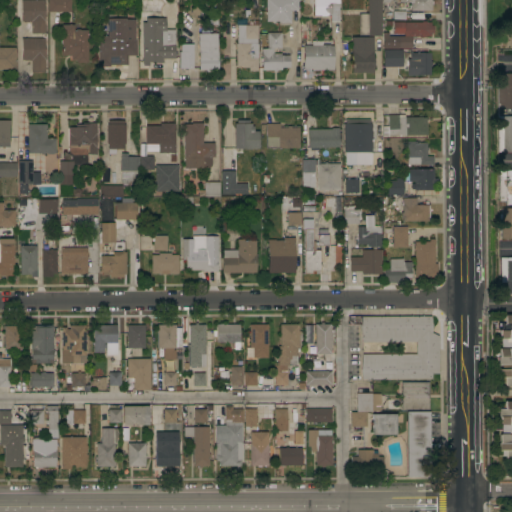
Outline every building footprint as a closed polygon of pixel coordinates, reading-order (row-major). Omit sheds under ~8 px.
[(31,34),(31,21),(21,22),(21,0),(44,0),(45,34),(31,34)] [(48,0),(71,0),(71,12),(48,12),(48,0)] [(266,0),(298,0),(298,10),(290,10),(291,23),(281,23),(279,23),(279,22),(266,22),(266,0)] [(339,0),(339,22),(330,22),(330,15),(326,15),(326,16),(321,16),(321,15),(313,15),(313,0),(339,0)] [(359,36),(359,14),(368,14),(367,0),(381,0),(381,36),(359,36)] [(431,0),(431,1),(432,1),(432,5),(431,5),(431,7),(432,7),(432,12),(427,12),(427,11),(424,11),(424,12),(419,12),(419,10),(415,10),(415,12),(411,12),(411,11),(410,11),(410,10),(408,10),(408,6),(410,6),(410,5),(405,5),(405,2),(404,2),(404,4),(399,4),(399,0),(431,0)] [(383,20),(383,12),(393,12),(393,11),(405,11),(405,20),(383,20)] [(99,36),(106,36),(106,19),(107,19),(107,14),(124,14),(124,20),(135,20),(135,28),(137,28),(137,37),(135,37),(135,40),(136,40),(136,55),(127,55),(127,65),(110,65),(110,66),(99,66),(99,36)] [(142,23),(146,22),(145,18),(165,18),(165,30),(174,30),(175,59),(162,59),(162,62),(161,62),(160,63),(156,63),(154,61),(149,62),(149,66),(142,66),(142,23)] [(251,25),(251,21),(257,21),(257,38),(244,39),(244,25),(251,25)] [(430,26),(433,26),(433,33),(430,33),(430,37),(422,36),(422,38),(419,38),(419,37),(404,36),(404,34),(393,34),(393,22),(421,23),(421,21),(426,22),(430,22),(430,26)] [(69,25),(69,24),(71,24),(71,25),(74,25),(74,30),(76,30),(76,29),(80,29),(80,30),(88,30),(88,63),(76,63),(76,60),(71,60),(71,56),(62,56),(62,25),(69,25)] [(218,70),(211,70),(211,72),(206,72),(206,70),(198,70),(198,61),(199,61),(199,50),(198,50),(198,34),(217,33),(218,70)] [(281,33),(281,48),(273,48),(273,53),(281,53),(281,55),(289,55),(289,68),(281,68),(281,70),(277,70),(277,72),(274,72),(274,70),(262,70),(262,49),(267,49),(267,33),(281,33)] [(412,49),(383,49),(383,33),(388,33),(388,36),(399,36),(399,37),(412,37),(412,49)] [(373,37),(373,73),(352,73),(351,37),(373,37)] [(45,38),(45,72),(31,72),(31,60),(22,60),(21,39),(45,38)] [(311,46),(311,41),(322,41),(322,45),(329,45),(329,46),(333,46),(333,70),(313,70),(313,69),(303,69),(303,46),(311,46)] [(257,43),(257,67),(256,70),(253,72),(249,71),(246,70),(244,68),(241,68),(241,66),(236,66),(235,44),(257,43)] [(0,48),(15,48),(16,69),(0,69),(0,48)] [(402,58),(403,58),(403,62),(402,62),(402,67),(383,67),(383,50),(402,50),(402,58)] [(193,52),(193,68),(179,68),(179,51),(193,52)] [(430,63),(431,63),(431,66),(430,66),(430,75),(418,75),(418,76),(407,76),(407,59),(409,59),(409,53),(430,53),(430,63)] [(511,109),(502,110),(502,112),(497,112),(496,74),(511,73),(511,109)] [(389,135),(389,137),(382,137),(382,127),(388,127),(388,115),(404,115),(404,117),(422,117),(422,118),(426,118),(426,127),(427,127),(426,135),(389,135)] [(511,152),(502,153),(502,152),(497,152),(497,116),(511,116),(511,152)] [(0,120),(10,120),(10,125),(9,125),(9,147),(0,147),(0,120)] [(99,197),(99,185),(121,186),(121,171),(120,171),(120,159),(108,159),(108,144),(106,144),(106,124),(108,124),(108,120),(124,120),(124,124),(125,124),(125,144),(124,144),(124,153),(128,153),(127,157),(138,157),(138,183),(130,183),(130,187),(122,187),(122,197),(99,197)] [(234,124),(236,124),(236,120),(249,120),(249,123),(252,123),(252,126),(253,126),(254,131),(258,131),(259,148),(250,148),(250,149),(245,149),(240,149),(240,150),(236,150),(236,149),(234,149),(234,124)] [(345,124),(345,120),(369,120),(369,124),(371,124),(371,139),(373,139),(373,142),(371,142),(371,152),(344,152),(344,124),(345,124)] [(96,155),(87,155),(87,158),(91,158),(91,163),(87,162),(87,165),(73,165),(73,170),(74,170),(74,173),(73,173),(73,175),(59,175),(59,161),(71,161),(71,157),(68,154),(68,152),(69,127),(75,127),(75,124),(83,124),(83,123),(96,123),(96,155)] [(175,123),(175,151),(159,151),(159,144),(145,144),(145,126),(160,126),(160,123),(175,123)] [(192,124),(192,123),(202,123),(202,135),(203,135),(203,138),(202,138),(202,143),(214,143),(214,157),(211,157),(211,165),(202,166),(202,168),(184,168),(183,124),(192,124)] [(46,138),(56,138),(56,153),(54,153),(54,154),(47,154),(47,153),(44,153),(44,154),(41,154),(41,153),(28,154),(27,124),(46,124),(46,138)] [(279,124),(279,126),(298,126),(299,148),(266,148),(265,124),(279,124)] [(331,129),(331,128),(338,128),(339,147),(314,148),(314,150),(313,150),(313,160),(314,187),(302,188),(302,181),(301,181),(301,159),(302,159),(302,150),(311,150),(311,148),(308,148),(308,129),(331,129)] [(426,148),(427,148),(427,151),(426,151),(426,156),(433,157),(433,165),(407,165),(407,158),(407,141),(416,141),(416,143),(426,143),(426,148)] [(344,164),(344,152),(371,152),(371,164),(344,164)] [(150,170),(150,173),(140,173),(140,170),(139,170),(139,156),(153,156),(153,170),(150,170)] [(32,161),(32,184),(18,184),(18,161),(32,161)] [(340,190),(317,190),(316,164),(324,164),(324,162),(327,162),(327,164),(339,164),(340,190)] [(0,163),(16,163),(16,177),(0,177),(0,163)] [(178,165),(178,185),(179,185),(179,190),(178,190),(178,191),(155,191),(155,165),(178,165)] [(414,183),(415,183),(415,181),(408,182),(408,169),(433,169),(433,180),(434,180),(434,184),(434,189),(433,189),(433,190),(414,190),(414,183)] [(511,204),(505,205),(505,207),(497,207),(497,200),(498,200),(498,171),(505,171),(505,170),(511,170),(511,204)] [(235,171),(235,184),(247,184),(247,194),(221,194),(221,171),(235,171)] [(58,190),(52,189),(53,175),(74,176),(74,185),(58,185),(58,190)] [(358,179),(358,193),(345,193),(344,179),(358,179)] [(403,195),(387,195),(387,181),(403,181),(403,195)] [(219,197),(204,197),(204,196),(198,196),(198,190),(204,190),(204,182),(219,182),(219,197)] [(341,198),(341,211),(328,211),(328,198),(341,198)] [(429,221),(402,221),(402,218),(401,218),(401,213),(402,213),(402,206),(400,206),(400,203),(402,203),(402,198),(416,198),(416,205),(429,205),(429,221)] [(89,214),(90,199),(61,199),(61,213),(89,214)] [(0,203),(3,203),(3,210),(14,210),(14,227),(8,227),(8,228),(3,228),(3,227),(0,227),(0,203)] [(136,203),(144,203),(144,216),(137,216),(137,220),(125,220),(125,219),(115,219),(115,203),(136,203)] [(511,239),(500,239),(500,208),(511,208),(511,239)] [(358,210),(358,223),(343,224),(343,210),(358,210)] [(300,212),(300,225),(287,225),(287,213),(300,212)] [(361,257),(361,250),(370,250),(370,246),(367,246),(367,244),(357,244),(357,227),(365,226),(365,215),(373,215),(373,228),(380,228),(380,246),(375,246),(375,250),(381,250),(381,274),(362,274),(362,271),(349,271),(349,257),(361,257)] [(33,217),(51,217),(51,227),(46,227),(46,241),(40,241),(39,235),(33,235),(33,217)] [(239,234),(221,233),(221,220),(225,220),(239,220),(239,234)] [(115,242),(101,243),(101,223),(114,223),(115,242)] [(318,245),(318,225),(328,225),(328,245),(318,245)] [(392,247),(392,227),(406,226),(407,247),(392,247)] [(304,229),(312,229),(312,250),(319,250),(320,271),(311,271),(311,274),(304,274),(304,229)] [(71,236),(84,236),(84,243),(85,243),(85,245),(84,245),(84,251),(71,251),(71,236)] [(167,236),(167,250),(153,250),(153,236),(167,236)] [(193,239),(193,236),(218,236),(218,259),(217,259),(217,272),(202,272),(202,270),(185,270),(185,260),(182,260),(182,239),(193,239)] [(275,240),(282,240),(282,238),(294,238),(294,273),(267,273),(267,240),(275,240)] [(237,250),(237,239),(243,239),(243,241),(255,241),(256,273),(222,273),(221,258),(223,258),(223,250),(237,250)] [(434,264),(437,264),(437,277),(414,277),(414,250),(413,250),(413,245),(414,245),(414,242),(429,242),(429,239),(434,239),(434,264)] [(0,240),(11,240),(11,244),(12,244),(12,276),(0,276),(0,240)] [(36,274),(20,274),(19,246),(36,246),(36,274)] [(67,247),(68,254),(84,254),(84,275),(68,275),(68,274),(60,274),(60,247),(67,247)] [(46,250),(46,248),(56,248),(56,250),(57,274),(50,274),(50,275),(41,275),(41,250),(46,250)] [(126,274),(123,274),(123,278),(109,278),(109,275),(100,275),(100,256),(112,256),(112,252),(126,252),(126,274)] [(158,255),(158,254),(170,253),(170,255),(178,255),(178,273),(169,273),(169,274),(159,274),(159,273),(151,274),(151,255),(158,255)] [(511,294),(506,294),(506,282),(500,282),(500,258),(511,258),(511,294)] [(403,259),(403,262),(411,262),(411,278),(407,278),(407,279),(403,279),(403,283),(384,283),(383,269),(389,269),(389,259),(403,259)] [(511,386),(504,386),(504,383),(501,383),(501,378),(498,378),(498,370),(503,370),(503,365),(497,365),(497,363),(494,363),(494,357),(499,357),(499,349),(501,349),(501,339),(499,339),(499,331),(497,331),(497,323),(504,323),(504,315),(511,315),(511,386)] [(431,316),(431,333),(438,336),(439,374),(432,374),(432,379),(362,380),(361,370),(362,355),(416,354),(416,342),(362,342),(360,327),(361,317),(431,316)] [(200,366),(200,367),(189,367),(189,347),(187,347),(187,344),(189,344),(189,325),(195,325),(195,323),(197,323),(197,325),(204,325),(204,334),(205,334),(206,336),(205,336),(205,338),(206,338),(206,341),(205,341),(205,343),(206,343),(206,345),(204,345),(205,366),(200,366)] [(320,324),(320,323),(323,323),(323,324),(330,324),(330,330),(333,330),(333,334),(331,334),(331,345),(330,345),(331,354),(315,354),(315,347),(313,347),(313,344),(315,344),(315,324),(320,324)] [(239,324),(239,349),(226,349),(226,344),(225,344),(225,342),(216,342),(216,325),(239,324)] [(298,324),(298,331),(300,331),(300,335),(298,335),(298,348),(296,348),(296,355),(297,355),(297,363),(298,363),(298,365),(288,365),(288,366),(286,369),(286,372),(287,372),(287,385),(274,385),(275,373),(273,373),(273,362),(278,362),(278,347),(280,347),(280,324),(298,324)] [(66,327),(66,330),(69,329),(69,326),(85,325),(85,335),(86,335),(86,337),(85,337),(85,344),(86,344),(86,346),(85,346),(85,363),(61,363),(61,350),(61,327),(66,327)] [(116,325),(116,349),(109,349),(109,344),(106,344),(106,343),(104,343),(104,344),(105,344),(105,348),(103,348),(103,352),(93,352),(93,343),(93,325),(116,325)] [(144,325),(144,348),(140,348),(140,357),(125,357),(125,348),(127,348),(127,336),(126,336),(126,333),(126,325),(144,325)] [(157,325),(175,325),(175,328),(181,328),(181,347),(175,348),(173,348),(173,359),(163,359),(163,348),(157,348),(157,325)] [(267,325),(267,358),(252,358),(252,357),(246,357),(246,347),(249,347),(249,335),(248,335),(248,333),(249,333),(249,325),(267,325)] [(310,325),(303,325),(305,350),(311,349),(310,325)] [(22,326),(22,349),(4,349),(4,326),(22,326)] [(52,333),(53,333),(53,335),(52,335),(52,361),(50,361),(50,363),(33,363),(33,362),(31,362),(31,331),(34,331),(34,326),(52,326),(52,333)] [(10,387),(0,387),(0,359),(10,359),(10,387)] [(133,390),(133,383),(127,383),(127,359),(149,359),(150,390),(133,390)] [(243,385),(230,385),(230,376),(229,376),(229,373),(230,373),(230,367),(242,367),(243,385)] [(314,372),(314,371),(318,371),(318,372),(331,372),(331,385),(323,385),(323,386),(313,386),(313,385),(305,385),(305,372),(314,372)] [(30,373),(33,373),(33,372),(36,372),(36,373),(41,373),(41,372),(45,372),(45,373),(52,373),(53,387),(30,387),(30,373)] [(77,373),(77,372),(80,372),(80,373),(84,373),(84,387),(71,387),(71,373),(77,373)] [(108,386),(108,372),(120,372),(120,386),(108,386)] [(175,372),(175,386),(163,386),(163,372),(175,372)] [(256,372),(256,373),(257,373),(257,376),(256,376),(256,386),(244,386),(244,372),(256,372)] [(205,386),(193,386),(193,373),(205,373),(205,386)] [(429,383),(429,410),(401,410),(401,383),(429,383)] [(356,393),(371,393),(371,394),(380,394),(380,411),(366,411),(366,427),(350,427),(350,412),(356,412),(356,393)] [(511,459),(505,459),(505,456),(502,456),(502,451),(499,451),(498,443),(499,443),(499,434),(502,434),(502,425),(499,425),(499,417),(497,417),(497,409),(505,409),(505,401),(511,401),(511,459)] [(148,406),(148,407),(149,407),(149,423),(148,423),(148,425),(122,425),(122,406),(148,406)] [(232,406),(232,409),(243,409),(243,422),(231,422),(231,420),(225,420),(224,406),(232,406)] [(108,423),(108,409),(120,409),(120,423),(108,423)] [(175,409),(175,423),(164,423),(164,409),(175,409)] [(205,409),(206,423),(194,423),(193,409),(205,409)] [(256,409),(256,427),(244,427),(244,409),(256,409)] [(305,422),(305,409),(331,409),(331,422),(305,422)] [(84,429),(72,429),(72,410),(84,410),(84,429)] [(0,424),(0,411),(10,411),(10,424),(0,424)] [(42,411),(42,424),(30,424),(30,411),(42,411)] [(57,429),(48,429),(48,423),(45,423),(45,420),(47,420),(47,413),(46,413),(46,411),(57,411),(57,429)] [(429,412),(429,448),(429,477),(406,477),(405,412),(429,412)] [(395,414),(395,435),(372,435),(372,425),(370,425),(370,422),(372,422),(372,414),(395,414)] [(277,435),(277,415),(286,415),(286,435),(277,435)] [(0,446),(0,425),(14,425),(14,422),(18,422),(18,425),(22,425),(22,437),(23,437),(24,442),(22,442),(22,456),(23,456),(23,459),(22,459),(22,467),(4,467),(4,446),(0,446)] [(153,425),(165,425),(165,440),(153,440),(153,425)] [(241,425),(242,460),(240,460),(241,466),(219,466),(219,461),(215,461),(215,455),(219,455),(219,444),(215,444),(215,425),(241,425)] [(183,427),(208,427),(208,445),(210,445),(210,448),(208,448),(208,455),(210,455),(210,457),(209,457),(209,466),(201,466),(201,468),(198,468),(198,466),(193,466),(193,447),(191,447),(191,444),(192,444),(192,437),(183,437),(183,427)] [(113,428),(113,429),(119,429),(119,444),(114,444),(114,467),(96,467),(96,460),(95,460),(95,457),(96,457),(96,444),(101,444),(100,428),(113,428)] [(331,454),(332,454),(332,456),(331,456),(331,466),(324,466),(324,467),(322,467),(322,466),(315,466),(315,451),(313,451),(313,452),(311,452),(310,452),(310,447),(307,447),(307,430),(317,430),(317,436),(331,436),(331,454)] [(268,432),(268,455),(269,455),(269,458),(268,458),(268,466),(250,466),(250,432),(268,432)] [(85,437),(85,446),(87,446),(87,449),(85,449),(85,455),(87,455),(87,460),(85,460),(85,467),(71,467),(71,469),(61,469),(61,437),(85,437)] [(155,466),(155,454),(154,454),(154,451),(155,451),(155,442),(166,442),(166,444),(168,444),(168,441),(179,441),(179,449),(178,449),(178,466),(155,466)] [(145,443),(145,455),(146,455),(146,460),(145,460),(145,466),(127,467),(127,443),(145,443)] [(283,466),(283,468),(281,468),(281,466),(278,466),(278,448),(285,448),(285,447),(288,447),(288,448),(301,448),(301,466),(283,466)] [(32,467),(32,449),(39,449),(39,448),(49,448),(49,449),(55,449),(55,467),(32,467)] [(350,457),(357,456),(357,450),(372,450),(377,450),(377,457),(382,457),(382,470),(382,472),(380,472),(379,472),(378,470),(350,470),(350,457)]
